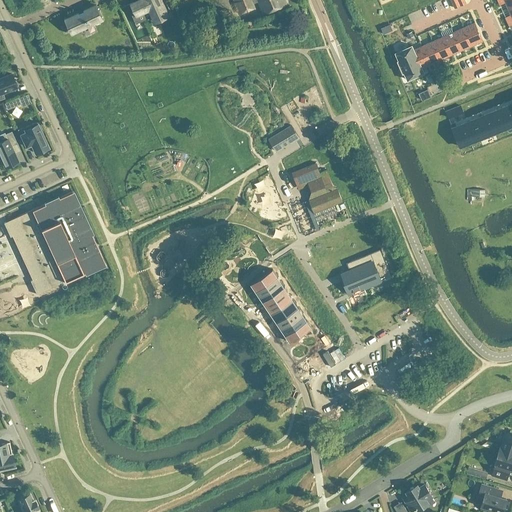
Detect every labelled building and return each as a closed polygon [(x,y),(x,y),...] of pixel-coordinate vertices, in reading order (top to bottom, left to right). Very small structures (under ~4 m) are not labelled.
[(149,10),(154,22),(169,15),(161,0),(137,0),(131,3),(137,16),(149,10)] [(286,5),(284,0),(233,0),(239,14),(254,8),(252,2),(255,0),(257,0),(263,14),(286,5)] [(511,0),(499,0),(498,1),(499,5),(505,2),(508,9),(511,6),(511,0)] [(95,5),(65,19),(72,34),(102,20),(95,5)] [(474,23),(463,28),(471,46),(482,41),(474,23)] [(463,28),(453,32),(461,51),(471,46),(463,28)] [(453,32),(442,37),(451,55),(461,51),(453,32)] [(442,37),(432,42),(440,60),(451,55),(442,37)] [(432,42),(422,46),(426,55),(430,65),(440,60),(432,42)] [(412,45),(395,53),(399,60),(397,61),(400,67),(426,55),(422,46),(414,50),(412,45)] [(426,55),(400,67),(403,73),(404,72),(407,80),(424,73),(422,68),(430,65),(426,55)] [(0,99),(4,98),(2,92),(18,86),(16,80),(13,81),(11,74),(0,77),(0,99)] [(4,105),(8,114),(22,108),(18,99),(4,105)] [(511,103),(452,127),(459,146),(511,124),(511,103)] [(18,130),(26,146),(31,144),(35,152),(37,151),(39,154),(47,151),(45,148),(48,147),(41,133),(43,132),(40,124),(38,125),(36,122),(18,130)] [(276,151),(299,138),(291,125),(269,139),(274,136),(281,148),(276,151)] [(11,146),(17,143),(11,131),(4,134),(7,139),(0,142),(0,156),(5,167),(5,166),(17,161),(17,162),(18,161),(11,146)] [(281,148),(274,136),(269,139),(276,151),(281,148)] [(343,151),(335,155),(336,158),(336,159),(337,160),(339,159),(340,162),(344,160),(343,158),(345,157),(343,151)] [(313,213),(314,213),(342,202),(342,201),(337,188),(334,189),(325,169),(326,169),(326,168),(320,171),(317,162),(292,172),(298,186),(308,183),(313,197),(309,199),(314,213),(313,213)] [(85,274),(105,265),(104,263),(91,234),(93,233),(73,191),(59,197),(58,196),(44,202),(44,204),(5,222),(3,223),(10,237),(12,236),(32,280),(30,281),(36,294),(38,294),(84,273),(85,274)] [(348,278),(344,280),(349,295),(372,285),(373,287),(393,279),(380,249),(346,263),(349,271),(345,272),(348,278)] [(251,284),(250,284),(289,342),(290,342),(289,341),(309,327),(310,328),(311,327),(272,269),(271,270),(272,271),(251,285),(251,284)] [(511,432),(505,431),(501,445),(499,445),(497,453),(511,457),(511,432)] [(0,456),(8,455),(12,454),(9,442),(0,444),(0,456)] [(511,471),(511,457),(497,453),(493,465),(494,466),(491,475),(507,481),(510,471),(511,471)] [(8,455),(0,456),(0,469),(2,469),(2,468),(15,466),(12,454),(8,455)] [(485,479),(488,472),(468,467),(466,474),(485,479)] [(434,501),(431,496),(424,484),(419,488),(417,485),(407,491),(408,494),(403,497),(411,510),(415,507),(416,508),(417,508),(418,509),(427,503),(428,505),(434,501)] [(506,499),(500,497),(502,491),(482,484),(478,496),(482,497),(484,497),(481,509),(490,511),(490,508),(502,511),(506,499)] [(18,498),(24,511),(37,511),(36,508),(38,507),(37,505),(35,502),(34,500),(32,500),(29,493),(18,498)]
